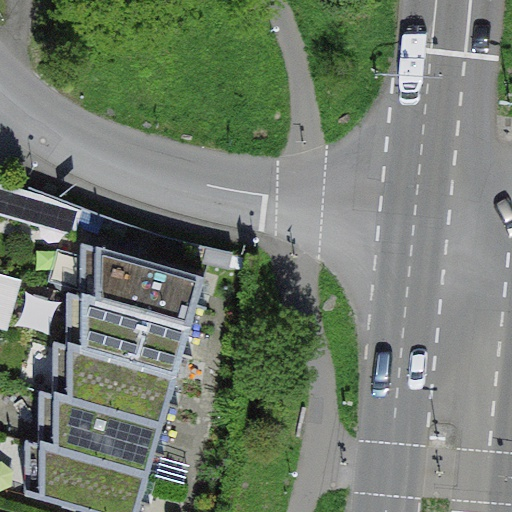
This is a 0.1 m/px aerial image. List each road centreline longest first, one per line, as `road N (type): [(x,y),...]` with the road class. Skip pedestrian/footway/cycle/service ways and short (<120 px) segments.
road 1 (residential): [(0,90),(76,141),(166,179),(415,233)]
road 2 (primary): [(415,233),(390,511)]
road 3 (primary): [(440,0),(415,233)]
